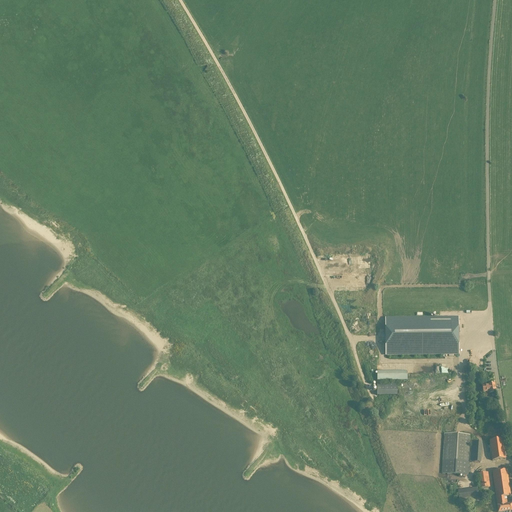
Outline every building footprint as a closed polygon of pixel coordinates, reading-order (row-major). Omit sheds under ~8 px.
[(387,356),(459,357),(460,316),(388,315),(387,356)] [(407,370),(377,370),(377,379),(407,379),(407,370)] [(377,382),(377,394),(397,394),(397,382),(377,382)] [(488,385),(482,386),(483,392),(489,392),(490,393),(496,393),(495,384),(488,385)] [(468,475),(469,435),(444,434),(443,474),(468,475)] [(505,459),(502,439),(489,441),(492,461),(505,459)] [(480,463),(481,442),(471,441),(469,462),(480,463)] [(507,470),(492,472),(497,511),(506,511),(511,511),(511,507),(511,505),(507,505),(506,497),(510,497),(507,470)] [(487,473),(478,474),(480,489),(489,487),(487,473)] [(457,491),(459,504),(471,502),(470,494),(477,493),(476,488),(457,491)]
